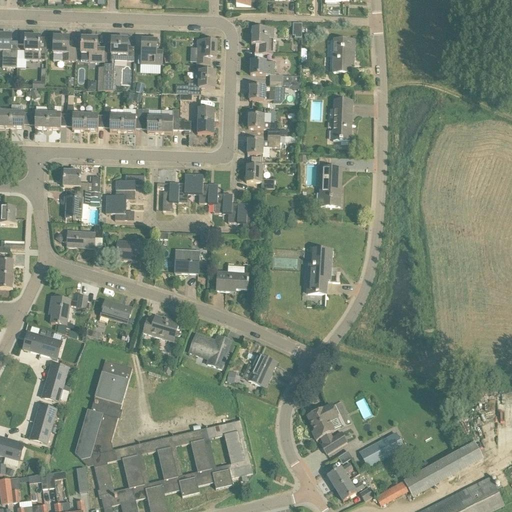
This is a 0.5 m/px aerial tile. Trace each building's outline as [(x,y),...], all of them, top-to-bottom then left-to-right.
[(302,25),(293,25),(293,30),(296,31),(295,38),(302,39),(302,25)] [(274,38),(267,38),(268,30),(252,30),(252,46),(260,46),(259,56),(273,56),(274,38)] [(0,36),(0,52),(3,53),(2,68),(17,69),(17,60),(18,43),(11,43),(12,37),(0,36)] [(47,49),(40,49),(40,38),(25,37),(25,61),(32,61),(32,62),(46,62),(47,49)] [(76,51),(69,50),(70,39),(54,38),(53,55),(63,55),(63,63),(75,64),(76,51)] [(105,50),(97,50),(97,40),(82,39),(81,55),(89,55),(89,63),(104,63),(105,50)] [(111,62),(134,63),(135,49),(128,48),(128,41),(112,40),(111,62)] [(163,52),(157,52),(157,42),(143,41),(142,57),(138,57),(138,66),(148,66),(162,67),(163,52)] [(198,42),(197,66),(210,67),(211,60),(216,60),(217,43),(198,42)] [(334,42),(334,75),(350,75),(351,62),(354,62),(355,42),(334,42)] [(171,55),(164,57),(166,65),(173,63),(171,55)] [(275,64),(267,63),(251,63),(250,76),(270,77),(270,83),(282,83),(299,84),(299,78),(275,77),(275,64)] [(113,93),(114,66),(105,66),(104,68),(103,92),(113,93)] [(303,87),(327,87),(327,80),(310,80),(310,68),(303,68),(303,87)] [(201,97),(201,89),(215,90),(216,74),(199,73),(199,82),(189,82),(188,87),(176,87),(176,96),(180,96),(192,96),(201,97)] [(282,89),(282,83),(270,83),(270,89),(250,88),(249,102),(275,103),(276,89),(282,89)] [(146,86),(138,84),(135,93),(144,95),(146,86)] [(30,93),(33,99),(40,96),(37,91),(30,93)] [(135,95),(135,96),(133,102),(140,104),(142,96),(135,95)] [(335,102),(333,143),(351,143),(352,103),(335,102)] [(24,130),(24,126),(30,126),(30,115),(24,115),(24,114),(24,107),(12,106),(12,114),(11,114),(11,129),(24,130)] [(55,115),(55,108),(49,107),(49,115),(48,131),(61,131),(61,128),(67,128),(68,116),(61,116),(61,115),(55,115)] [(73,116),(74,107),(68,107),(68,116),(67,128),(72,128),(72,132),(85,132),(86,116),(73,116)] [(111,117),(111,108),(105,108),(105,117),(104,129),(110,129),(110,133),(123,133),(123,118),(111,117)] [(142,130),(142,111),(136,110),(136,118),(123,118),(123,133),(136,134),(136,130),(142,130)] [(198,123),(214,124),(214,111),(199,110),(198,123)] [(149,119),(149,111),(142,111),(142,130),(147,131),(147,134),(159,135),(159,119),(149,119)] [(179,132),(179,120),(179,112),(173,111),(172,119),(159,119),(159,135),(173,135),(173,132),(179,132)] [(0,128),(11,129),(11,114),(0,113),(0,128)] [(48,131),(49,115),(35,114),(35,115),(30,115),(30,126),(35,127),(35,130),(48,131)] [(99,117),(86,116),(85,132),(98,133),(98,129),(104,129),(105,117),(99,117)] [(265,124),(265,117),(249,117),(248,130),(268,131),(268,137),(280,137),(281,131),(276,131),(276,125),(265,124)] [(185,123),(185,120),(179,120),(179,132),(191,132),(191,123),(185,123)] [(214,137),(214,124),(198,123),(198,136),(214,137)] [(296,138),(280,137),(268,137),(268,143),(248,142),(247,156),(263,156),(264,149),(286,150),(286,144),(296,144),(296,138)] [(261,181),(261,169),(247,168),(247,184),(262,185),(261,191),(275,192),(275,182),(261,181)] [(321,170),(320,208),(340,209),(342,171),(321,170)] [(81,185),(81,181),(82,174),(64,173),(64,188),(80,189),(80,193),(99,194),(100,194),(101,179),(92,179),(92,185),(81,185)] [(193,196),(194,177),(185,176),(185,185),(179,185),(178,204),(188,205),(188,195),(193,196)] [(116,192),(135,193),(136,187),(145,187),(145,178),(126,177),(126,183),(116,183),(116,192)] [(208,205),(209,186),(203,186),(204,177),(194,177),(193,196),(199,196),(199,205),(208,205)] [(178,204),(179,185),(170,185),(170,194),(164,194),(163,213),(172,213),(173,204),(178,204)] [(223,215),(223,196),(218,196),(218,187),(209,186),(208,205),(214,206),(214,215),(223,215)] [(135,202),(135,193),(116,192),(116,198),(107,197),(106,206),(126,207),(126,202),(135,202)] [(99,194),(80,193),(77,193),(77,200),(65,199),(65,206),(67,206),(66,220),(82,221),(83,207),(91,207),(91,198),(98,199),(99,194)] [(237,225),(238,206),(232,205),(233,196),(223,196),(223,215),(229,215),(228,224),(237,225)] [(0,225),(15,226),(16,210),(6,210),(6,205),(0,204),(0,225)] [(125,213),(126,207),(106,206),(106,216),(116,216),(115,222),(134,223),(135,213),(125,213)] [(238,206),(237,225),(243,225),(243,234),(252,234),(253,215),(247,215),(247,206),(238,206)] [(94,250),(95,240),(102,241),(103,228),(95,227),(95,235),(68,234),(67,249),(94,250)] [(137,263),(138,254),(147,254),(148,241),(139,241),(139,246),(118,244),(116,261),(137,263)] [(175,275),(198,276),(200,252),(176,251),(175,275)] [(309,267),(308,295),(326,297),(327,283),(339,284),(340,283),(336,283),(337,273),(337,268),(331,267),(332,253),(314,252),(313,267),(309,267)] [(0,276),(14,277),(14,263),(0,262),(0,276)] [(248,282),(248,276),(218,274),(217,293),(230,294),(230,291),(247,292),(248,285),(249,285),(249,282),(248,282)] [(0,290),(13,291),(14,277),(0,276),(0,290)] [(70,308),(86,311),(88,299),(79,297),(78,303),(52,299),(50,312),(53,313),(51,325),(67,327),(70,308)] [(108,320),(128,326),(132,311),(132,310),(131,312),(118,308),(118,306),(106,302),(102,316),(100,322),(107,324),(108,320)] [(178,338),(181,337),(181,334),(180,332),(178,331),(179,324),(156,318),(154,323),(147,321),(143,335),(174,344),(176,338),(178,338)] [(40,356),(45,338),(28,334),(23,351),(40,356)] [(222,371),(232,344),(218,339),(216,344),(196,336),(189,354),(209,362),(208,366),(222,371)] [(45,338),(40,356),(57,360),(62,343),(45,338)] [(260,357),(248,382),(265,390),(277,365),(260,357)] [(168,511),(165,496),(179,493),(166,439),(113,452),(111,444),(133,370),(106,362),(91,412),(88,411),(75,455),(82,462),(92,459),(100,492),(104,511),(138,511),(136,502),(147,500),(150,511),(168,511)] [(47,382),(64,387),(69,370),(52,365),(47,382)] [(163,374),(170,376),(172,369),(166,367),(163,374)] [(235,385),(236,373),(229,372),(227,384),(235,385)] [(59,404),(64,387),(47,382),(42,399),(59,404)] [(35,424),(52,429),(57,412),(40,407),(35,424)] [(332,407),(324,411),(324,410),(308,418),(315,433),(312,434),(316,442),(321,439),(323,445),(321,447),(327,456),(347,443),(342,434),(332,440),(330,434),(334,433),(329,423),(337,419),(332,407)] [(179,493),(181,492),(182,499),(200,495),(198,488),(214,484),(216,491),(233,487),(232,480),(242,478),(243,481),(247,480),(246,477),(253,475),(240,419),(239,419),(240,422),(166,439),(179,493)] [(47,446),(52,429),(35,424),(30,441),(47,446)] [(360,454),(363,460),(369,469),(404,451),(396,435),(360,454)] [(8,441),(3,458),(20,463),(25,446),(8,441)] [(382,507),(410,493),(414,499),(484,461),(475,444),(376,498),(382,507)] [(336,491),(348,484),(344,476),(352,471),(349,465),(328,478),(336,491)] [(9,469),(7,475),(13,478),(15,472),(9,469)] [(86,470),(77,471),(80,494),(89,493),(86,470)] [(47,476),(49,490),(55,490),(54,482),(66,480),(65,473),(47,476)] [(43,491),(49,490),(47,476),(41,477),(42,484),(43,491)] [(29,478),(29,483),(30,485),(42,484),(41,477),(29,478)] [(494,511),(505,507),(490,479),(422,511),(494,511)] [(14,504),(20,504),(19,492),(20,491),(19,480),(11,481),(13,496),(14,504)] [(14,504),(13,496),(11,481),(0,481),(0,488),(2,506),(14,504)] [(336,491),(343,503),(364,490),(360,484),(352,490),(348,484),(336,491)] [(360,495),(365,503),(375,497),(370,489),(360,495)]
